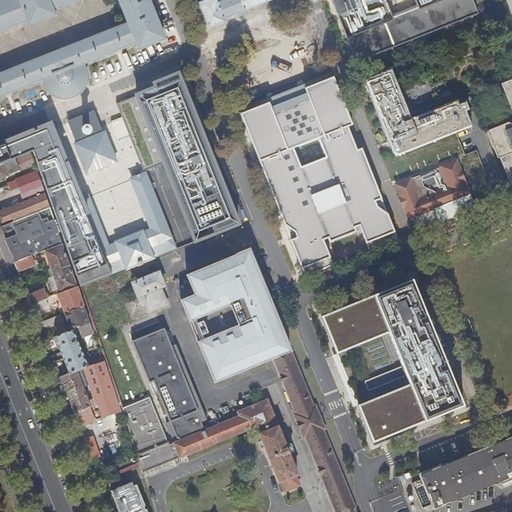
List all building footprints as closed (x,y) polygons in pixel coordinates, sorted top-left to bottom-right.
[(5,0),(0,2),(0,95),(42,79),(43,83),(45,87),(47,91),(51,94),(55,97),(60,99),(66,99),(72,98),(75,96),(79,93),(83,90),(85,85),(86,81),(86,76),(86,71),(84,67),(82,63),(136,42),(139,48),(163,39),(147,0),(5,0)] [(209,29),(224,23),(223,20),(272,0),(201,0),(202,3),(199,4),(209,29)] [(331,0),(355,60),(479,12),(473,0),(331,0)] [(423,114),(410,119),(398,88),(392,71),(365,81),(371,99),(392,153),(397,155),(451,133),(469,126),(464,115),(476,111),(474,106),(466,109),(464,104),(457,106),(456,102),(430,111),(429,107),(441,103),(432,82),(404,92),(412,113),(421,109),(423,114)] [(177,74),(152,83),(154,88),(115,103),(142,172),(162,164),(192,242),(237,225),(205,146),(209,144),(203,128),(199,130),(177,74)] [(399,239),(334,76),(240,113),(305,279),(399,239)] [(511,189),(511,81),(501,86),(511,113),(511,124),(509,126),(508,124),(489,131),(488,134),(497,158),(500,159),(511,189)] [(105,133),(76,145),(88,174),(117,162),(105,133)] [(51,145),(33,152),(49,197),(56,195),(59,196),(71,191),(51,145)] [(14,148),(0,154),(0,165),(18,158),(14,148)] [(0,165),(0,179),(35,165),(30,153),(18,158),(0,165)] [(487,188),(476,161),(468,164),(478,192),(487,188)] [(409,219),(470,195),(457,162),(441,168),(449,187),(418,199),(410,181),(396,187),(409,219)] [(424,185),(435,181),(432,172),(420,177),(424,185)] [(37,173),(17,180),(21,189),(25,202),(45,194),(37,173)] [(75,204),(78,212),(101,267),(123,258),(127,269),(138,264),(139,267),(143,265),(142,262),(153,258),(152,257),(175,247),(145,174),(132,180),(153,230),(144,234),(143,232),(118,243),(118,244),(109,248),(88,197),(75,203),(75,204)] [(17,180),(6,184),(10,193),(21,189),(17,180)] [(113,182),(103,187),(106,193),(116,189),(113,182)] [(25,202),(0,212),(0,226),(1,228),(50,209),(45,194),(25,202)] [(50,209),(1,228),(14,264),(31,258),(46,252),(63,245),(50,209)] [(46,252),(53,273),(71,267),(63,245),(46,252)] [(275,359),(289,353),(288,351),(289,350),(278,322),(279,321),(275,310),(273,310),(250,252),(248,252),(246,249),(235,254),(237,257),(190,277),(197,294),(181,300),(215,383),(275,359)] [(31,258),(14,264),(18,272),(34,266),(31,258)] [(71,267),(53,273),(58,289),(54,292),(56,296),(59,295),(78,287),(71,267)] [(146,302),(150,311),(161,307),(167,304),(160,288),(165,286),(159,273),(134,284),(142,304),(146,302)] [(461,407),(409,282),(319,319),(351,396),(350,397),(349,398),(349,400),(350,401),(351,402),(353,402),(371,444),(461,407)] [(59,295),(66,314),(85,307),(78,287),(59,295)] [(27,296),(31,306),(46,300),(53,297),(50,290),(46,289),(27,296)] [(46,300),(31,306),(34,314),(49,307),(46,300)] [(91,323),(85,307),(66,314),(38,325),(41,331),(64,323),(64,321),(69,319),(71,325),(72,330),(74,330),(78,328),(91,323)] [(94,333),(91,323),(78,328),(82,337),(94,333)] [(72,330),(55,337),(70,375),(78,372),(80,372),(84,370),(89,368),(74,330),(72,330)] [(117,368),(114,368),(116,376),(120,375),(113,347),(107,349),(111,364),(116,363),(117,368)] [(355,511),(290,352),(289,353),(275,359),(297,413),(294,415),(304,437),(306,436),(336,511),(355,511)] [(91,361),(93,367),(105,363),(108,362),(106,356),(91,361)] [(84,370),(97,406),(117,398),(105,363),(93,367),(89,368),(84,370)] [(95,421),(95,420),(90,408),(91,408),(78,372),(70,375),(60,378),(80,427),(95,421)] [(123,407),(135,445),(142,469),(143,473),(254,427),(258,428),(279,481),(298,474),(269,401),(239,413),(241,417),(170,446),(150,396),(123,407)] [(90,408),(95,420),(122,411),(117,398),(97,406),(91,408),(90,408)] [(84,440),(92,462),(101,458),(103,457),(95,436),(84,440)] [(511,439),(422,476),(435,508),(501,481),(502,484),(511,480),(511,439)] [(411,471),(400,475),(406,491),(415,488),(413,481),(421,478),(420,474),(413,477),(411,471)] [(144,511),(134,485),(113,492),(120,511),(144,511)]
